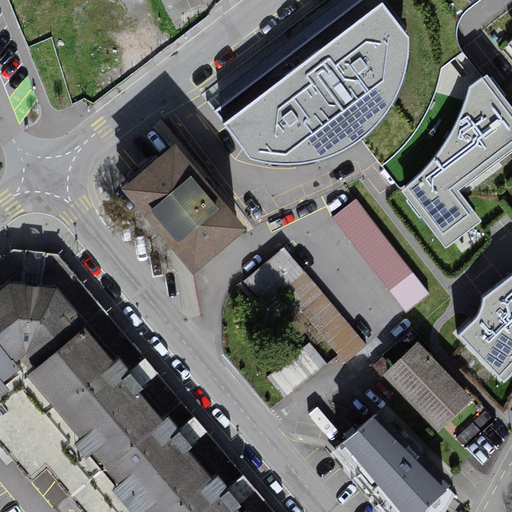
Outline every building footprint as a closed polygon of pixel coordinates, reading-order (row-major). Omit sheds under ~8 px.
[(357,0),(214,110),(223,122),(246,153),(252,158),(271,163),(294,163),(318,158),(339,149),(358,139),(361,137),(381,164),(402,188),(445,247),(482,220),(459,190),(511,148),(511,113),(483,76),(459,49),(454,41),(455,29),(459,19),(467,10),(480,0),(357,0)] [(175,144),(122,188),(192,272),(245,227),(175,144)] [(431,292),(356,199),(330,220),(405,313),(431,292)] [(148,511),(275,511),(58,255),(8,247),(0,252),(0,396),(32,370),(148,511)] [(284,247),(244,280),(265,306),(285,289),(346,362),(367,345),(284,247)] [(511,274),(485,295),(479,316),(459,334),(505,380),(511,373),(511,274)] [(311,337),(267,371),(283,393),(328,359),(311,337)] [(423,346),(385,379),(434,438),(476,403),(423,346)] [(148,511),(32,370),(0,396),(0,441),(32,477),(48,466),(71,494),(85,511),(148,511)] [(377,413),(334,452),(382,511),(445,511),(455,493),(448,486),(377,413)] [(0,441),(0,511),(48,511),(71,494),(48,466),(32,477),(0,441)]
